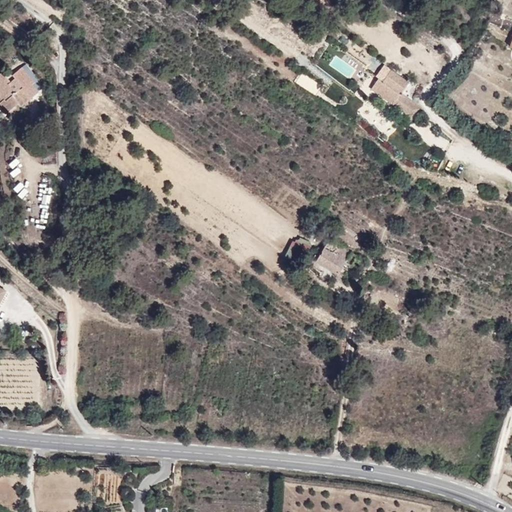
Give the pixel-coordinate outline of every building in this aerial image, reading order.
[(349,79),(356,69),(335,55),(328,65),(349,79)] [(13,111),(45,91),(29,65),(2,86),(13,111)] [(394,67),(375,93),(396,104),(427,91),(394,67)] [(44,194),(42,204),(50,206),(52,195),(44,194)] [(349,282),(361,259),(329,235),(315,262),(349,282)] [(0,333),(16,293),(0,284),(0,333)]
